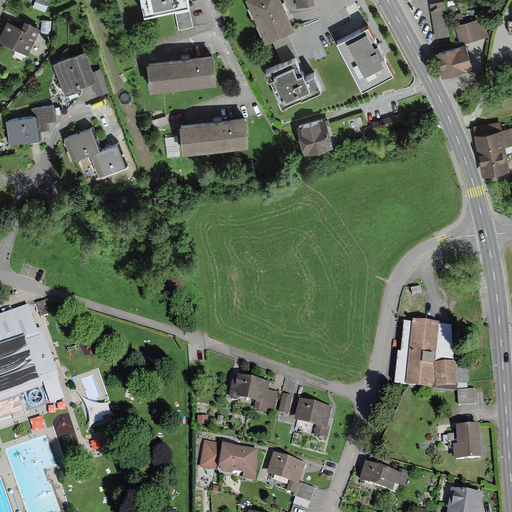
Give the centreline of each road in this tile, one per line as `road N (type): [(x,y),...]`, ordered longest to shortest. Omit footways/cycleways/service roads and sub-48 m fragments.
road 1 (residential): [(368,398),(0,277)]
road 2 (primary): [(486,234),(511,489)]
road 3 (primary): [(387,0),(452,125),(486,234)]
road 4 (residential): [(486,234),(426,246),(400,270),(368,398)]
road 5 (residential): [(368,398),(327,511)]
